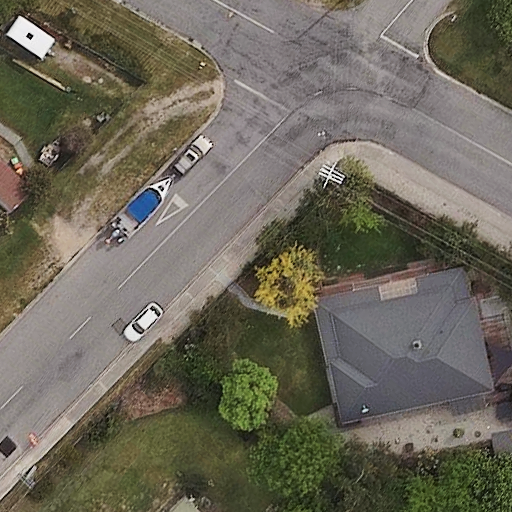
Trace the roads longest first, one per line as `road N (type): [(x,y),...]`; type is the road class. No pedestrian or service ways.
road 1 (tertiary): [(0,410),(291,111),(342,69)]
road 2 (tertiary): [(342,69),(511,164)]
road 3 (residential): [(217,0),(342,69)]
